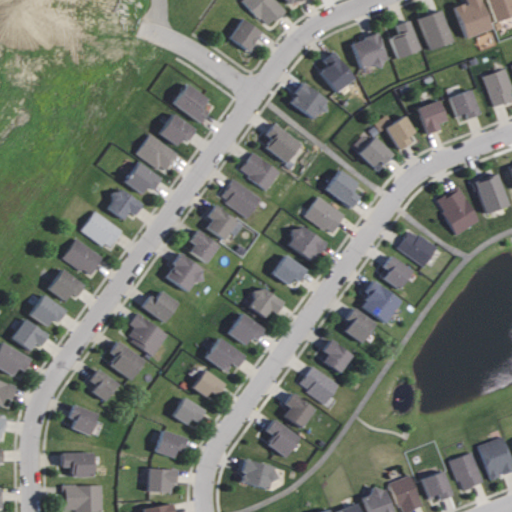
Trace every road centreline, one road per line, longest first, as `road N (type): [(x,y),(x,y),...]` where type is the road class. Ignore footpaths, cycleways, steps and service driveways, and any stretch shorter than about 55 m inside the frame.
road 1 (residential): [(32,511),(30,446),(43,389),(255,90),(315,27),(370,0)]
road 2 (residential): [(511,132),(405,181),(210,454),(213,511)]
road 3 (residential): [(251,96),(183,46),(136,26)]
